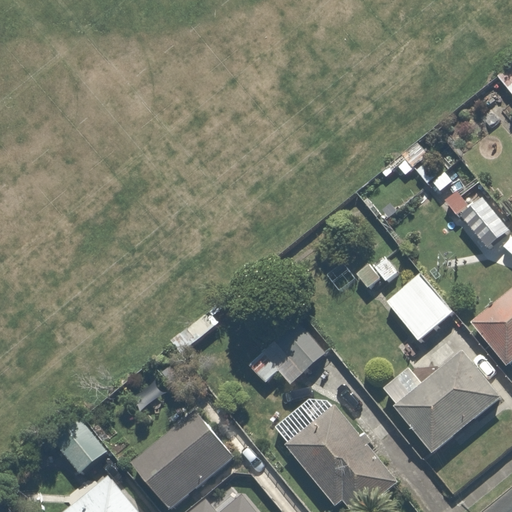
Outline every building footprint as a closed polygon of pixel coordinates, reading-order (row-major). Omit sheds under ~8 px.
[(502,117),(490,102),(471,116),(483,132),(502,117)] [(428,159),(448,143),(436,127),(404,152),(457,219),(488,195),(461,160),(441,176),(428,159)] [(511,225),(493,199),(471,216),(492,245),(511,230),(511,225)] [(425,274),(387,302),(418,345),(456,317),(425,274)] [(511,360),(511,294),(471,324),(503,367),(511,360)] [(290,383),(325,356),(299,321),(246,362),(267,389),(285,375),(290,383)] [(458,335),(384,391),(432,453),(506,397),(458,335)] [(329,387),(276,429),(337,506),(348,498),(359,511),(361,511),(403,480),(329,387)] [(84,431),(63,450),(83,472),(104,453),(84,431)] [(283,480),(260,451),(245,462),(260,482),(221,511),(279,511),(265,493),(283,480)] [(143,511),(114,474),(66,511),(143,511)]
